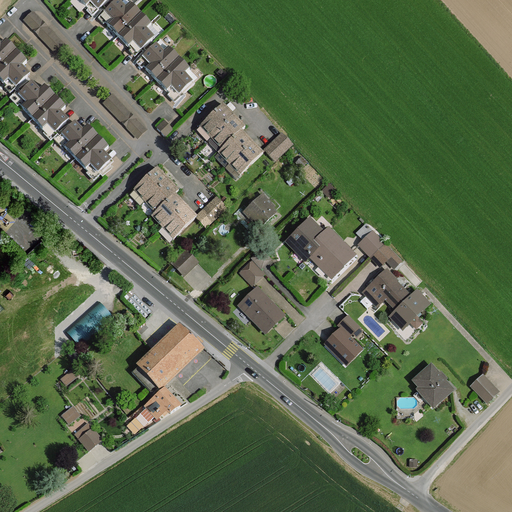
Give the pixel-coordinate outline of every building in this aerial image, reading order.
[(99,11),(110,0),(80,0),(86,6),(91,2),(99,11)] [(142,53),(156,40),(148,32),(153,27),(131,5),(127,9),(119,1),(105,14),(113,23),(109,27),(130,48),(134,44),(142,53)] [(66,46),(33,12),(24,22),(56,56),(66,46)] [(16,89),(30,76),(22,68),(27,63),(5,41),(1,45),(0,44),(0,80),(4,85),(8,81),(16,89)] [(181,97),(194,85),(186,76),(191,72),(170,50),(165,54),(157,46),(144,59),(152,67),(148,71),(168,93),(173,89),(181,97)] [(56,135),(70,122),(61,114),(66,109),(45,87),(40,91),(32,83),(19,96),(27,105),(23,109),(43,131),(48,127),(56,135)] [(148,132),(113,95),(103,105),(138,141),(148,132)] [(220,154),(241,177),(265,155),(244,133),(247,129),(225,106),(201,128),(223,151),(220,154)] [(174,131),(165,122),(157,129),(166,138),(174,131)] [(99,175),(113,162),(105,154),(110,149),(88,127),(83,132),(76,124),(62,137),(70,145),(66,149),(87,171),(91,167),(99,175)] [(283,134),(265,151),(277,162),(294,146),(283,134)] [(308,164),(303,158),(297,164),(302,170),(308,164)] [(206,229),(228,210),(217,198),(198,217),(177,196),(180,193),(159,170),(134,192),(156,215),(153,218),(174,242),(197,221),(206,229)] [(264,195),(244,214),(260,232),(281,213),(264,195)] [(332,279),(355,256),(331,232),(326,237),(310,221),(288,243),(307,262),(311,258),(332,279)] [(364,243),(359,247),(381,270),(388,264),(395,272),(404,263),(368,226),(357,236),(364,243)] [(263,251),(252,260),(262,271),(273,261),(263,251)] [(172,266),(184,278),(198,264),(187,252),(172,266)] [(253,264),(242,274),(254,287),(265,277),(253,264)] [(387,274),(367,293),(380,307),(387,300),(400,313),(393,320),(404,331),(430,307),(418,294),(412,300),(387,274)] [(258,290),(240,307),(268,335),(285,318),(258,290)] [(343,330),(327,346),(349,367),(364,352),(351,340),(361,330),(348,318),(339,327),(343,330)] [(152,351),(138,363),(162,387),(164,385),(203,348),(179,324),(152,351)] [(435,409),(454,393),(430,366),(414,381),(422,389),(419,392),(435,409)] [(489,405),(500,395),(483,377),(472,388),(489,405)] [(164,417),(181,405),(165,387),(144,406),(156,420),(162,415),(164,417)] [(81,416),(73,407),(61,416),(69,426),(81,416)] [(102,441),(88,423),(74,435),(89,452),(102,441)]
